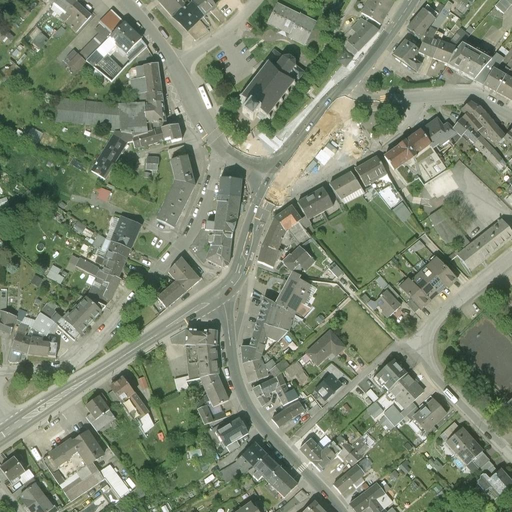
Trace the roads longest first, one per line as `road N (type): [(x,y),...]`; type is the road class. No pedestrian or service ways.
road 1 (residential): [(0,375),(74,357),(182,247),(202,213),(216,146)]
road 2 (residential): [(511,255),(422,342),(437,383),(511,455)]
road 3 (secondary): [(226,289),(16,424)]
road 4 (residential): [(317,487),(246,404),(226,289)]
road 5 (residential): [(335,98),(465,94),(511,115)]
road 6 (secondary): [(411,0),(335,98)]
road 7 (secondary): [(275,178),(226,289)]
